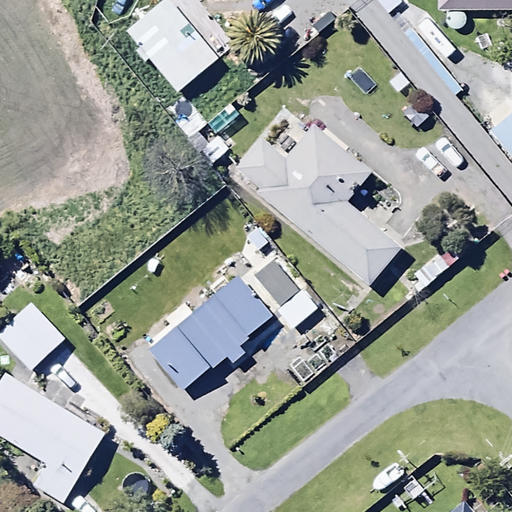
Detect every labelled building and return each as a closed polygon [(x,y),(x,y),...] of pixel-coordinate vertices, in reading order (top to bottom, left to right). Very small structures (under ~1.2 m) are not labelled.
[(383,0),(366,0),(362,4),(380,26),(395,14),(383,0)] [(511,0),(429,0),(429,21),(511,22),(511,0)] [(511,126),(508,121),(481,143),(511,180),(511,126)] [(269,152),(234,191),(365,307),(400,268),(343,218),(370,189),(319,143),(292,173),(269,152)] [(213,151),(211,149),(194,163),(206,176),(232,155),(222,144),(213,151)] [(301,274),(287,285),(325,332),(339,321),(301,274)] [(281,301),(248,325),(263,346),(296,322),(281,301)] [(59,352),(23,314),(0,335),(0,359),(23,385),(59,352)] [(97,437),(7,389),(0,402),(0,451),(69,489),(97,437)]
